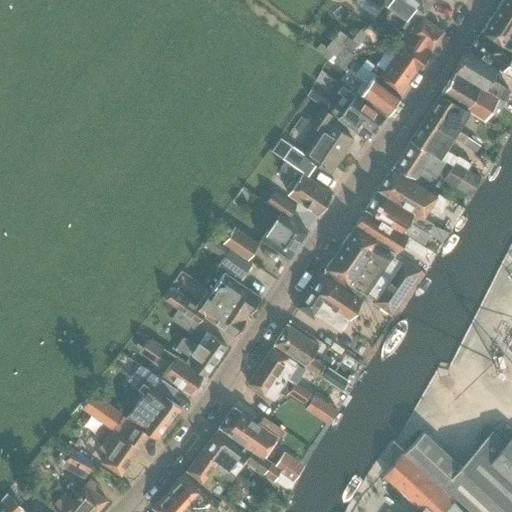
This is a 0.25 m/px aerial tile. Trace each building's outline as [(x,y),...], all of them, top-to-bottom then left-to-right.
[(420,17),(432,0),(358,0),(357,2),(357,6),(366,12),(371,11),(373,8),(376,9),(382,0),(390,0),(389,3),(385,7),(405,21),(405,20),(407,22),(404,26),(411,32),(421,18),(420,17)] [(511,0),(501,0),(481,32),(511,50),(511,0)] [(405,40),(426,55),(430,49),(443,31),(422,17),(421,18),(405,40)] [(367,34),(360,29),(352,39),(349,37),(344,43),(341,41),(333,50),(328,46),(327,47),(321,43),(315,50),(328,60),(330,58),(343,69),(355,55),(345,48),(346,47),(352,52),(367,34)] [(511,54),(511,50),(481,32),(469,49),(498,67),(503,69),(511,75),(511,65),(507,62),(511,54)] [(426,55),(405,40),(379,77),(400,94),(425,56),(426,55)] [(455,71),(500,97),(503,99),(509,90),(491,79),(498,67),(469,49),(455,71)] [(360,93),(387,113),(399,95),(361,65),(355,74),(368,84),(360,93)] [(440,93),(469,110),(485,119),(500,97),(455,71),(440,93)] [(328,111),(334,115),(356,132),(362,123),(374,132),(385,116),(344,85),(339,91),(346,96),(341,105),(335,101),(328,111)] [(469,110),(440,93),(423,119),(475,151),(479,144),(459,132),(458,134),(455,132),(469,110)] [(334,115),(328,111),(322,108),(311,124),(321,130),(306,153),(331,171),(353,139),(329,123),(334,115)] [(410,140),(443,161),(450,165),(452,161),(464,169),(468,162),(457,155),(456,156),(444,149),(450,140),(421,122),(410,140)] [(443,161),(410,140),(393,166),(413,178),(421,168),(434,176),(443,161)] [(315,165),(292,150),(286,146),(279,156),(285,160),(279,168),(297,180),(295,181),(291,181),(287,187),(289,191),(287,193),(318,215),(332,194),(307,177),(308,175),(315,165)] [(470,196),(480,179),(454,163),(444,180),(470,196)] [(377,191),(424,218),(432,205),(443,211),(449,200),(436,192),(434,195),(391,169),(377,191)] [(266,203),(280,213),(281,211),(289,217),(297,205),(275,190),(266,203)] [(435,225),(424,218),(377,191),(365,210),(423,244),(430,233),(442,241),(448,231),(435,225)] [(427,247),(423,244),(365,210),(354,226),(396,252),(397,252),(402,243),(421,254),(427,247)] [(288,217),(289,217),(281,211),(280,213),(262,237),(288,257),(307,231),(288,217)] [(259,242),(234,226),(223,243),(247,259),(259,242)] [(396,252),(354,226),(325,268),(366,294),(372,299),(371,301),(390,314),(420,269),(395,253),(396,252)] [(229,248),(228,249),(209,235),(203,244),(222,257),(219,262),(241,278),(251,264),(229,248)] [(209,292),(248,316),(260,297),(222,272),(209,292)] [(362,301),(322,273),(299,306),(311,315),(314,313),(340,331),(348,318),(349,319),(362,301)] [(248,316),(209,292),(200,305),(185,296),(173,288),(165,300),(177,308),(176,309),(196,322),(202,313),(235,336),(248,316)] [(190,330),(196,322),(176,309),(171,317),(190,330)] [(318,346),(287,324),(274,344),(319,375),(325,367),(311,357),(318,346)] [(205,331),(196,344),(195,346),(215,360),(226,345),(205,331)] [(205,375),(215,360),(195,346),(196,344),(183,335),(176,344),(188,356),(185,360),(205,375)] [(204,376),(175,356),(148,338),(138,351),(154,362),(158,355),(170,364),(163,374),(191,394),(204,376)] [(259,366),(284,382),(296,364),(288,358),(287,359),(271,348),(259,366)] [(179,391),(160,378),(139,364),(128,381),(138,389),(143,383),(150,388),(129,418),(157,439),(181,406),(173,400),(179,391)] [(284,382),(259,366),(248,383),(272,400),(284,382)] [(344,379),(327,369),(323,376),(339,387),(344,379)] [(110,392),(98,383),(92,392),(104,400),(110,392)] [(303,401),(309,393),(294,383),(288,391),(303,401)] [(92,393),(82,408),(98,419),(101,415),(115,425),(109,433),(137,452),(149,434),(122,414),(123,413),(105,401),(92,393)] [(329,422),(337,410),(313,395),(305,407),(329,422)] [(252,420),(233,407),(219,427),(252,450),(264,432),(271,437),(277,427),(257,413),(252,420)] [(493,431),(477,450),(461,467),(423,431),(404,452),(442,487),(444,485),(472,511),(511,511),(511,438),(507,443),(493,431)] [(201,451),(225,469),(239,451),(216,432),(201,451)] [(109,433),(96,451),(104,456),(102,459),(120,475),(137,452),(109,433)] [(93,463),(65,448),(61,457),(59,456),(55,464),(84,479),(93,463)] [(209,490),(225,469),(201,451),(186,470),(209,490)] [(273,466),(251,451),(244,461),(274,481),(281,471),(273,466)] [(283,452),(273,466),(281,471),(293,480),(303,466),(283,452)] [(463,511),(454,501),(402,452),(385,473),(421,507),(417,511),(463,511)] [(184,473),(168,490),(193,511),(211,511),(217,505),(204,494),(205,492),(184,473)] [(231,483),(240,490),(246,495),(251,488),(246,483),(244,482),(237,476),(235,479),(234,479),(234,480),(231,483)] [(90,478),(86,483),(61,511),(95,511),(106,500),(94,490),(99,485),(90,478)] [(193,511),(168,490),(152,508),(156,511),(193,511)] [(2,505),(10,511),(46,511),(44,511),(24,511),(10,497),(2,505)]
